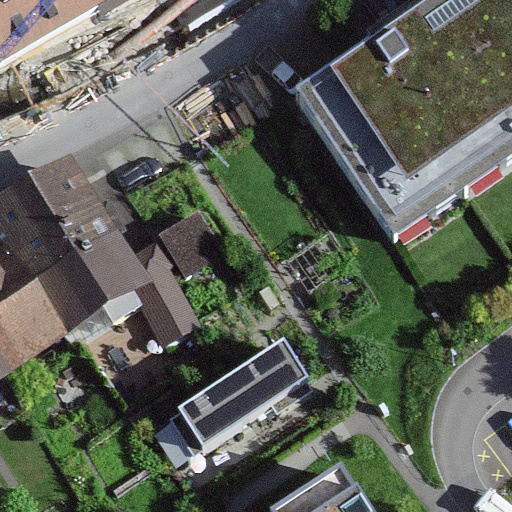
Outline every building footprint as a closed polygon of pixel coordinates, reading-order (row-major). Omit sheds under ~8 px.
[(0,0),(0,79),(138,0),(0,0)] [(511,169),(511,0),(463,0),(301,113),(396,250),(511,169)] [(69,170),(0,211),(0,233),(13,254),(31,281),(109,231),(69,170)] [(109,231),(31,281),(73,344),(149,292),(109,231)] [(0,360),(15,383),(73,344),(31,281),(13,254),(0,262),(0,360)] [(284,354),(171,427),(194,462),(307,388),(284,354)] [(0,392),(15,383),(0,360),(0,392)]
